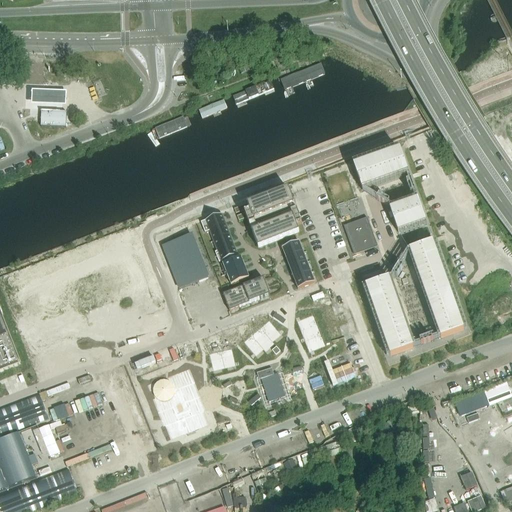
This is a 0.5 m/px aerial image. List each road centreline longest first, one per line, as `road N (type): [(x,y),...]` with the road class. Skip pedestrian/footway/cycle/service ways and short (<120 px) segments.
road 1 (unclassified): [(511,342),(151,480)]
road 2 (trunk): [(379,0),(511,220)]
road 3 (trunk): [(511,185),(402,0)]
road 4 (secondary): [(418,80),(511,224)]
road 5 (secondary): [(310,0),(161,5)]
road 6 (secondary): [(0,40),(148,40)]
road 7 (secondary): [(144,6),(0,13)]
road 8 (secondary): [(295,24),(349,39),(418,80)]
road 9 (secondary): [(511,180),(440,65)]
road 10 (secondary): [(165,39),(295,24)]
road 11 (unclassified): [(25,155),(138,114)]
